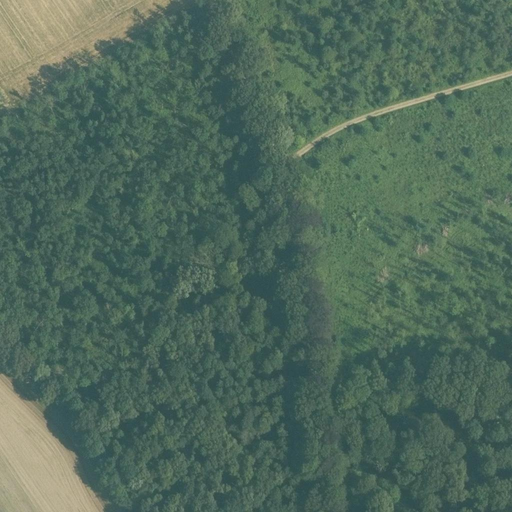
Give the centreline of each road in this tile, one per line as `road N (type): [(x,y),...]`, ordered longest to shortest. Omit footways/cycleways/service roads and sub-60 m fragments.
road 1 (track): [(328,511),(284,179),(209,0)]
road 2 (track): [(280,167),(363,117),(511,72)]
